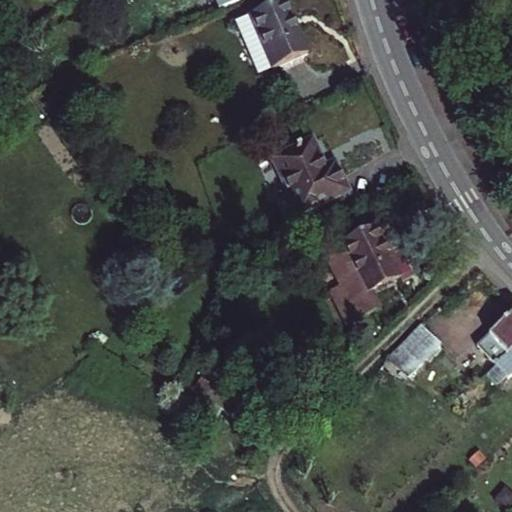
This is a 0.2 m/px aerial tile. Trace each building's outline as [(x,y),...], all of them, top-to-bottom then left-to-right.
[(263,74),(309,54),(285,1),(239,21),(237,26),(257,72),(263,74)] [(311,144),(272,162),(299,217),(347,194),(339,177),(329,181),(311,144)] [(385,223),(374,228),(339,245),(329,250),(353,301),(345,306),(351,320),(360,315),(380,306),(373,292),(399,279),(387,254),(398,249),(385,223)] [(174,232),(157,242),(164,256),(182,245),(174,232)] [(493,366),(505,379),(511,372),(511,313),(471,351),(489,370),(493,366)] [(419,326),(386,360),(389,363),(380,372),(396,388),(404,379),(407,381),(440,346),(419,326)] [(467,402),(461,395),(452,403),(457,410),(467,402)]
